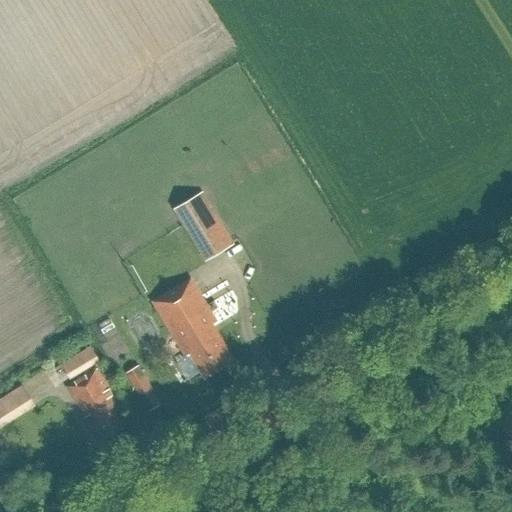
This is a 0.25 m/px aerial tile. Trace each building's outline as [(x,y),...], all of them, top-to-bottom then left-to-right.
[(421,184),(421,180),(323,182),(359,253),(405,253),(432,239),(431,203),(421,184)] [(171,208),(203,261),(232,243),(201,190),(171,208)] [(152,304),(186,355),(203,382),(237,360),(214,325),(220,321),(192,278),(152,304)] [(62,366),(71,381),(100,363),(90,348),(62,366)] [(138,365),(125,373),(147,412),(160,404),(138,365)] [(104,377),(102,378),(97,370),(66,389),(83,419),(87,417),(100,441),(131,422),(104,377)] [(22,388),(20,390),(0,402),(0,427),(1,430),(35,408),(22,388)]
